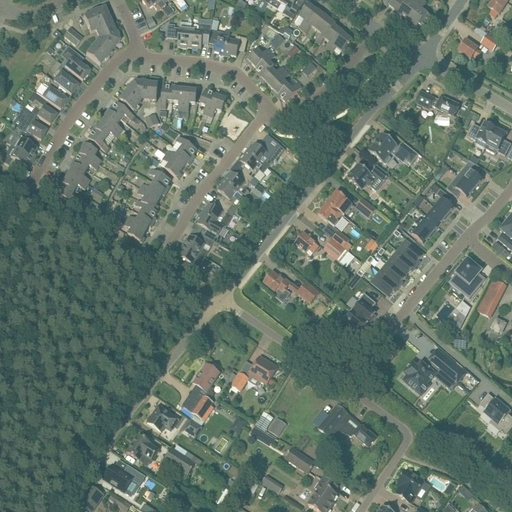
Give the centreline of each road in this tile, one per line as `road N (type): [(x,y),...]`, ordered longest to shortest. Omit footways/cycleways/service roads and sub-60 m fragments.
road 1 (residential): [(217,303),(421,60)]
road 2 (unclassified): [(59,511),(217,303)]
road 3 (residential): [(157,270),(273,104)]
road 4 (residential): [(467,235),(337,386)]
road 5 (residential): [(34,197),(72,119),(124,55),(138,54)]
road 6 (residential): [(360,511),(407,435),(337,386)]
road 7 (residential): [(273,104),(213,62),(138,54)]
road 8 (residential): [(337,386),(217,303)]
road 9 (residential): [(34,197),(157,270)]
road 10 (residential): [(273,104),(302,109),(321,97),(375,27)]
